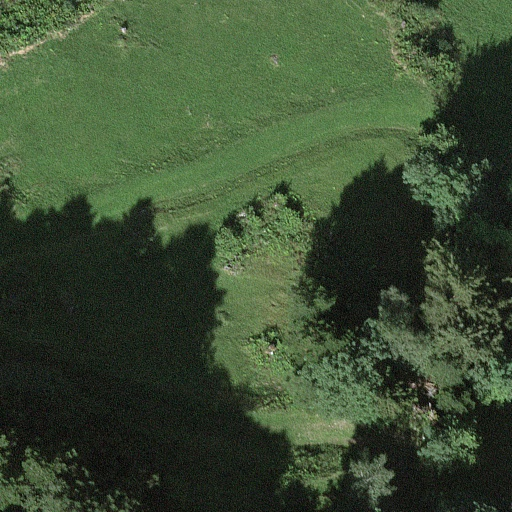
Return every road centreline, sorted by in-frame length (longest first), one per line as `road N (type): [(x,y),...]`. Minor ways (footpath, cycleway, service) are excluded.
road 1 (track): [(268,511),(402,485),(413,470),(409,444),(384,433),(213,418),(115,395),(0,352)]
road 2 (track): [(0,242),(244,164),(376,111),(417,117),(511,176)]
